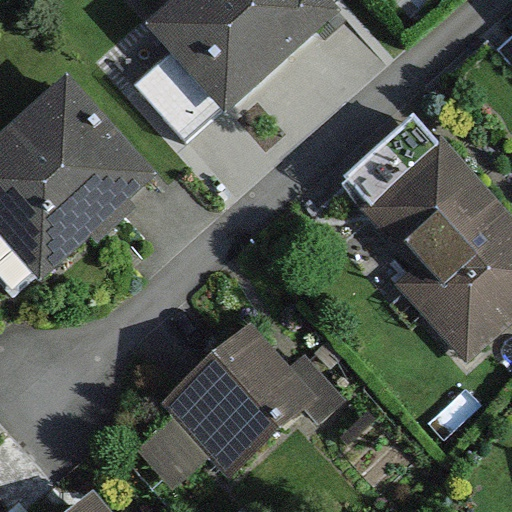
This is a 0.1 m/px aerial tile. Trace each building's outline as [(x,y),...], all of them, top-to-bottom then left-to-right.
[(328,18),(310,0),(192,0),(158,31),(228,108),(328,18)] [(148,180),(71,95),(0,157),(0,224),(48,278),(124,210),(120,205),(148,180)] [(395,288),(469,368),(511,328),(511,223),(437,141),(357,214),(411,273),(395,288)] [(226,483),(316,403),(248,328),(159,407),(226,483)] [(105,511),(92,498),(75,511),(105,511)]
